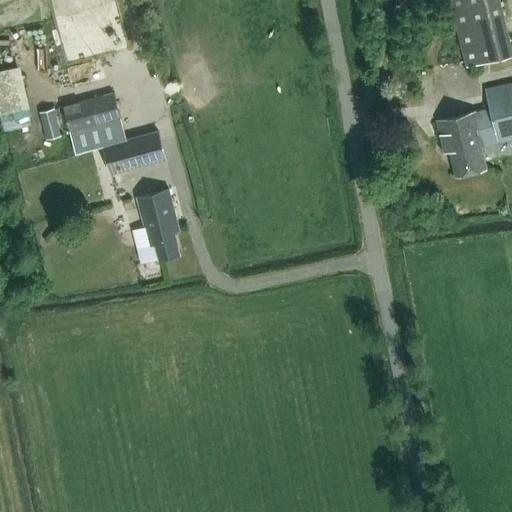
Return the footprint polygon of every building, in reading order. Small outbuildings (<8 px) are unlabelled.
[(511,53),(511,47),(500,0),(450,0),(467,64),(511,53)] [(22,64),(0,67),(0,128),(30,125),(22,64)] [(491,143),(511,138),(511,82),(488,88),(492,109),(477,112),(447,118),(439,121),(445,151),(450,150),(457,174),(486,166),(481,143),(490,141),(491,143)] [(119,111),(114,92),(63,105),(70,132),(76,156),(91,152),(104,148),(111,173),(167,158),(159,129),(127,138),(120,111),(119,111)] [(39,110),(46,136),(61,132),(54,106),(39,110)] [(160,258),(180,253),(174,230),(179,229),(169,189),(139,197),(151,245),(156,244),(160,258)]
